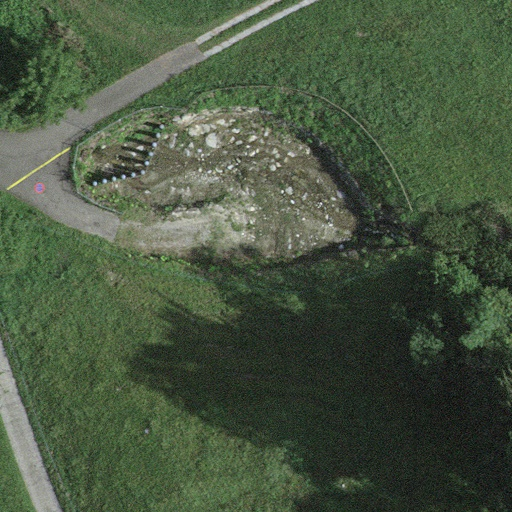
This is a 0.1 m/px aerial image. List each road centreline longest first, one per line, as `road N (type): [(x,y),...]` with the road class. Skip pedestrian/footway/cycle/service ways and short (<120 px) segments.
road 1 (track): [(0,148),(127,94),(286,0)]
road 2 (track): [(0,378),(53,511)]
